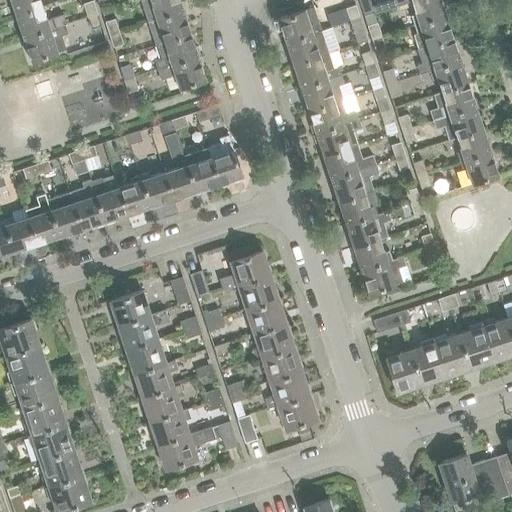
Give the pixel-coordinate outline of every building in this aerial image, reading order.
[(9,0),(14,15),(41,6),(38,0),(9,0)] [(138,0),(146,22),(150,20),(181,10),(178,0),(138,0)] [(392,0),(371,7),(368,0),(358,0),(363,16),(410,1),(411,0),(392,0)] [(409,16),(412,25),(444,15),(439,0),(411,0),(410,1),(414,14),(409,16)] [(86,16),(96,13),(92,1),(82,4),(86,16)] [(345,9),(349,21),(359,18),(354,5),(345,9)] [(22,37),(64,24),(66,24),(63,13),(44,19),(41,6),(14,15),(22,37)] [(277,19),(285,42),(320,30),(313,7),(304,10),(277,19)] [(181,10),(150,20),(146,22),(154,45),(162,42),(189,33),(181,10)] [(90,29),(100,26),(96,13),(86,16),(90,29)] [(371,39),(381,35),(374,13),(364,16),(371,39)] [(417,48),(425,46),(451,37),(444,15),(412,25),(415,34),(413,35),(417,48)] [(353,33),(363,30),(359,18),(349,21),(353,33)] [(118,31),(114,19),(105,22),(108,35),(118,31)] [(64,24),(22,37),(29,61),(56,52),(51,39),(67,34),(64,24)] [(285,42),(292,64),(328,53),(320,30),(285,42)] [(122,44),(118,31),(108,35),(112,47),(122,44)] [(156,69),(197,56),(189,33),(162,42),(167,55),(163,57),(163,58),(153,62),(156,69)] [(385,48),(381,35),(371,39),(375,51),(385,48)] [(419,74),(428,71),(459,61),(451,37),(425,46),(417,48),(416,49),(420,62),(415,63),(419,74)] [(364,67),(374,63),(369,51),(360,54),(364,67)] [(292,64),(300,87),(340,74),(337,65),(332,66),(328,53),(292,64)] [(158,76),(168,72),(169,75),(173,74),(178,88),(204,79),(197,56),(156,69),(158,76)] [(436,79),(440,92),(466,83),(459,61),(428,71),(431,80),(436,79)] [(368,79),(378,76),(374,63),(364,67),(368,79)] [(123,80),(133,77),(129,65),(119,68),(123,80)] [(386,84),(395,80),(400,79),(397,70),(392,71),(392,69),(382,72),(386,84)] [(300,87),(307,110),(341,99),(337,86),(343,84),(340,74),(300,87)] [(137,90),(133,77),(123,80),(127,93),(137,90)] [(395,80),(386,84),(390,97),(400,94),(395,80)] [(432,120),(474,106),(466,83),(440,92),(444,105),(428,110),(432,120)] [(389,109),(385,97),(375,100),(379,112),(389,109)] [(307,110),(315,133),(357,119),(354,110),(346,113),(341,99),(307,110)] [(217,104),(195,112),(198,121),(220,114),(217,104)] [(450,125),(455,137),(481,129),(474,106),(432,120),(435,130),(450,125)] [(387,135),(396,132),(389,109),(379,112),(387,135)] [(401,130),(411,127),(407,114),(397,118),(401,130)] [(187,125),(183,115),(171,119),(174,129),(187,125)] [(174,129),(171,119),(158,123),(161,133),(174,129)] [(315,133),(322,156),(357,145),(352,131),(360,129),(357,119),(315,133)] [(411,127),(401,130),(405,142),(415,139),(411,127)] [(481,129),(455,137),(459,151),(454,152),(457,162),(489,152),(481,129)] [(138,130),(126,134),(129,144),(141,140),(138,130)] [(129,144),(126,134),(113,138),(116,148),(129,144)] [(209,157),(217,184),(241,176),(228,135),(218,139),(220,143),(206,148),(209,157)] [(404,155),(400,142),(390,145),(394,158),(404,155)] [(96,155),(92,145),(80,149),(83,159),(96,155)] [(322,156),(330,179),(374,164),(371,154),(361,158),(357,145),(322,156)] [(83,159),(80,149),(67,153),(71,163),(83,159)] [(497,175),(489,152),(457,162),(460,171),(465,170),(470,184),(497,175)] [(184,159),(195,191),(217,184),(209,157),(196,161),(194,155),(184,159)] [(399,170),(407,168),(408,167),(404,155),(394,158),(399,170)] [(163,172),(172,199),(195,191),(184,159),(175,162),(177,167),(163,172)] [(47,160),(35,164),(38,174),(50,170),(47,160)] [(426,172),(422,160),(412,163),(416,176),(426,172)] [(38,174),(35,164),(22,169),(25,178),(38,174)] [(374,164),(330,179),(337,201),(372,190),(368,177),(377,174),(374,164)] [(138,174),(149,206),(172,199),(163,172),(151,176),(148,171),(138,174)] [(426,172),(416,176),(420,188),(430,185),(426,172)] [(130,182),(117,187),(126,214),(149,206),(138,174),(129,178),(130,182)] [(103,185),(92,189),(103,221),(126,214),(117,187),(104,191),(103,185)] [(419,200),(415,188),(405,191),(409,203),(419,200)] [(85,197),(72,201),(81,229),(103,221),(92,189),(83,191),(85,197)] [(337,201),(344,224),(375,214),(372,205),(376,203),(372,190),(337,201)] [(38,212),(26,216),(35,244),(57,236),(47,204),(46,204),(43,194),(33,198),(38,212)] [(423,213),(419,200),(409,203),(413,216),(423,213)] [(81,229),(72,201),(59,205),(57,201),(47,204),(57,236),(81,229)] [(386,211),(375,214),(344,224),(352,247),(378,238),(386,236),(382,222),(389,220),(386,211)] [(35,244),(26,216),(13,220),(11,216),(1,219),(12,251),(35,244)] [(0,254),(12,251),(1,219),(0,219),(0,254)] [(434,246),(430,233),(420,236),(424,249),(434,246)] [(352,247),(359,269),(391,259),(387,250),(383,252),(378,238),(352,247)] [(428,262),(437,259),(438,259),(434,246),(424,249),(428,262)] [(221,290),(236,284),(268,274),(260,250),(229,260),(232,272),(217,277),(221,290)] [(402,256),(391,259),(359,269),(367,293),(393,285),(402,282),(398,268),(405,265),(402,256)] [(209,294),(201,269),(188,274),(196,298),(209,294)] [(244,308),(275,298),(268,274),(236,284),(244,308)] [(189,300),(181,276),(169,280),(177,304),(189,300)] [(502,278),(494,281),(498,293),(506,290),(502,278)] [(498,293),(494,281),(485,283),(489,295),(498,293)] [(116,324),(148,314),(140,289),(108,300),(116,324)] [(458,306),(454,294),(445,297),(449,308),(458,306)] [(449,308),(445,297),(437,299),(441,311),(449,308)] [(283,322),(275,298),(244,308),(252,332),(283,322)] [(202,314),(205,323),(221,317),(218,308),(202,314)] [(116,324),(124,348),(156,337),(151,324),(166,319),(163,309),(148,314),(116,324)] [(409,322),(405,309),(396,312),(400,325),(409,322)] [(400,325),(396,312),(372,320),(376,332),(400,325)] [(182,330),(198,325),(195,316),(179,322),(182,330)] [(0,327),(0,343),(4,355),(39,343),(31,317),(0,327)] [(224,326),(221,317),(205,323),(208,331),(224,326)] [(511,339),(505,318),(481,326),(492,361),(511,354),(511,339)] [(291,346),(283,322),(252,332),(257,346),(251,348),(254,358),(260,356),(260,357),(291,346)] [(201,333),(198,325),(182,330),(185,339),(201,333)] [(481,326),(456,334),(468,369),(492,361),(481,326)] [(444,377),(468,369),(456,334),(432,342),(444,377)] [(164,361),(156,337),(124,348),(132,372),(164,361)] [(231,349),(229,341),(212,347),(215,355),(231,349)] [(444,377),(432,342),(408,349),(420,385),(444,377)] [(48,370),(39,343),(4,355),(13,382),(48,370)] [(260,357),(268,380),(299,370),(291,346),(260,357)] [(395,393),(420,385),(408,349),(384,357),(395,393)] [(132,372),(140,396),(172,386),(164,361),(132,372)] [(213,372),(210,364),(194,369),(197,377),(213,372)] [(48,370),(13,382),(21,407),(56,396),(48,370)] [(267,407),(276,404),(307,393),(299,370),(268,380),(273,395),(264,398),(267,407)] [(225,386),(228,394),(244,389),(241,380),(225,386)] [(140,396),(148,420),(180,410),(172,386),(140,396)] [(205,402),(221,397),(218,388),(202,393),(205,402)] [(228,394),(231,403),(247,397),(244,389),(228,394)] [(307,393),(276,404),(284,428),(315,418),(307,393)] [(56,396),(21,407),(29,433),(64,421),(56,396)] [(224,406),(221,397),(205,402),(208,411),(224,406)] [(148,420),(156,444),(188,433),(180,410),(148,420)] [(257,439),(249,414),(236,418),(244,443),(257,439)] [(64,421),(29,433),(38,459),(73,448),(64,421)] [(210,426),(188,433),(156,444),(164,468),(196,458),(191,443),(192,442),(193,444),(219,435),(224,449),(236,445),(228,421),(211,427),(210,426)] [(301,441),(311,438),(306,425),(296,428),(301,441)] [(509,451),(494,456),(507,494),(511,491),(511,437),(505,440),(509,451)] [(38,459),(46,485),(81,473),(73,448),(38,459)] [(507,494),(494,456),(468,464),(465,454),(437,463),(450,500),(476,491),(479,502),(507,494)] [(90,499),(81,473),(46,485),(55,511),(90,499)] [(20,493),(18,485),(5,489),(8,497),(20,493)] [(26,511),(20,493),(8,497),(12,511),(26,511)] [(332,511),(328,499),(302,507),(303,511),(332,511)]
